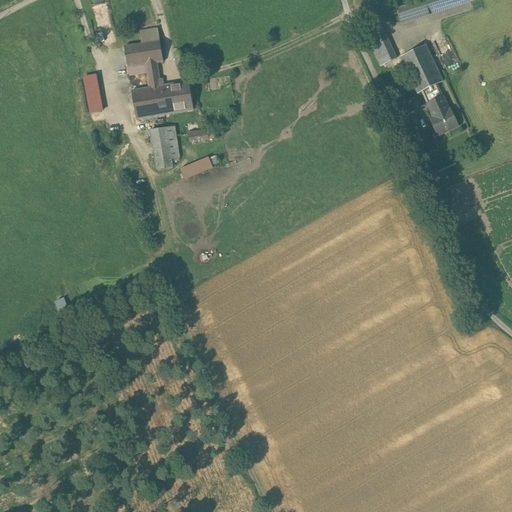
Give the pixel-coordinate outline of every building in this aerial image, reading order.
[(430,14),(425,0),(421,0),(396,8),(401,24),(430,14)] [(469,0),(425,0),(430,14),(470,2),(469,0)] [(382,28),(366,35),(380,66),(396,58),(382,28)] [(158,29),(140,32),(142,44),(160,41),(158,29)] [(142,44),(125,46),(129,75),(147,72),(150,88),(132,91),(137,119),(193,110),(189,81),(164,85),(163,78),(160,79),(157,62),(164,61),(160,41),(142,44)] [(426,45),(401,57),(418,93),(424,90),(437,84),(443,82),(426,45)] [(183,52),(174,54),(177,68),(186,67),(184,58),(183,52)] [(84,70),(89,103),(101,101),(95,68),(84,70)] [(449,110),(437,84),(424,90),(431,106),(428,107),(433,117),(449,110)] [(101,101),(89,103),(93,127),(105,124),(101,101)] [(433,117),(432,117),(435,125),(433,126),(438,136),(458,126),(450,109),(449,110),(433,117)] [(175,126),(167,128),(172,160),(180,158),(175,126)] [(167,128),(151,130),(157,170),(173,168),(172,160),(167,128)] [(211,128),(193,131),(195,140),(212,138),(211,128)] [(209,158),(182,169),(186,179),(192,176),(213,167),(209,158)] [(56,300),(58,310),(68,308),(65,298),(56,300)]
